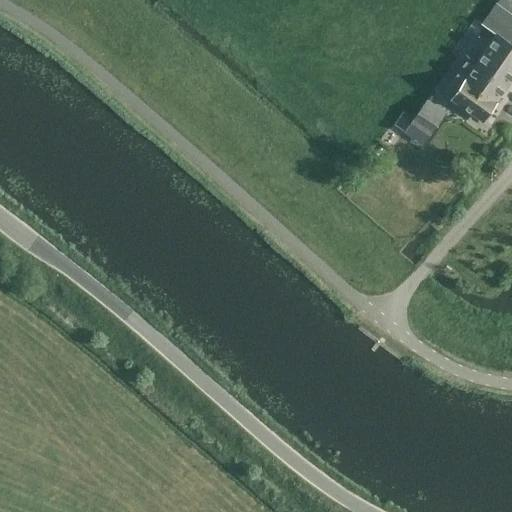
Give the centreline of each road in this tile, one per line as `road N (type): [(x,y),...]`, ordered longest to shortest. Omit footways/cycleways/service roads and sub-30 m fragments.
road 1 (unclassified): [(511,384),(456,371),(388,325),(129,95),(0,1)]
road 2 (unclassified): [(368,511),(271,449),(0,212)]
road 3 (track): [(511,177),(419,276),(388,325)]
